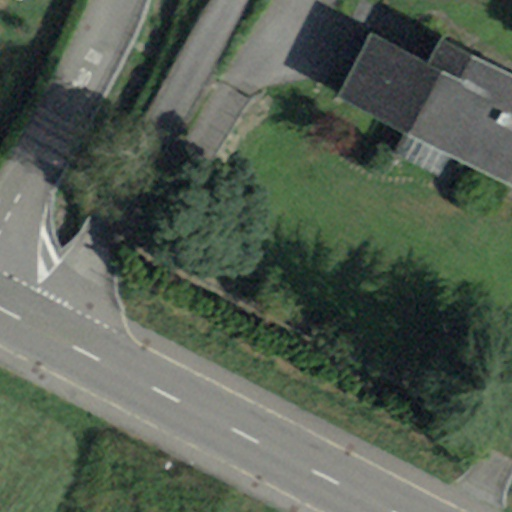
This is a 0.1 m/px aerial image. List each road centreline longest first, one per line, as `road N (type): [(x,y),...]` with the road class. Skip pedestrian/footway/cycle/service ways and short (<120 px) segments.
road 1 (primary): [(391,511),(0,309)]
road 2 (residential): [(112,0),(0,230)]
